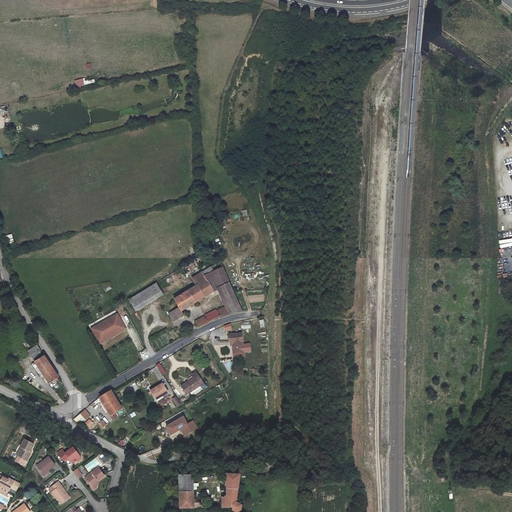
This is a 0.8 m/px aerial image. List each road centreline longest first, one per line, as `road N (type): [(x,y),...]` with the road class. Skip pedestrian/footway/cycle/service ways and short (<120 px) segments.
road 1 (track): [(379,511),(379,297)]
road 2 (unclassified): [(72,397),(91,396),(199,331),(245,315)]
road 3 (unclassified): [(72,397),(0,260)]
road 4 (primary): [(291,0),(352,11),(417,0)]
